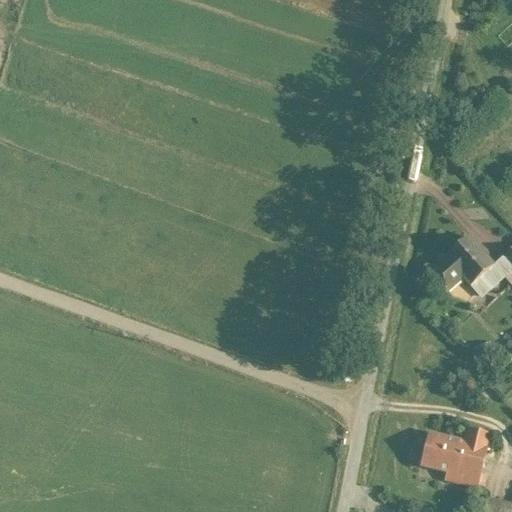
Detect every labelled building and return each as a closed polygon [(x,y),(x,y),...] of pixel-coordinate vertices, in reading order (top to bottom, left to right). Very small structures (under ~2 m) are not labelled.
[(493,267),(468,238),(445,259),(471,288),(494,267),(493,267)] [(511,266),(504,257),(493,267),(494,267),(511,287),(511,266)] [(489,350),(477,355),(484,370),(496,365),(489,350)] [(467,431),(463,445),(430,436),(423,468),(456,476),(454,483),(477,489),(490,437),(467,431)] [(485,500),(482,511),(495,511),(498,502),(485,500)] [(511,505),(498,502),(495,511),(511,511),(511,505)]
